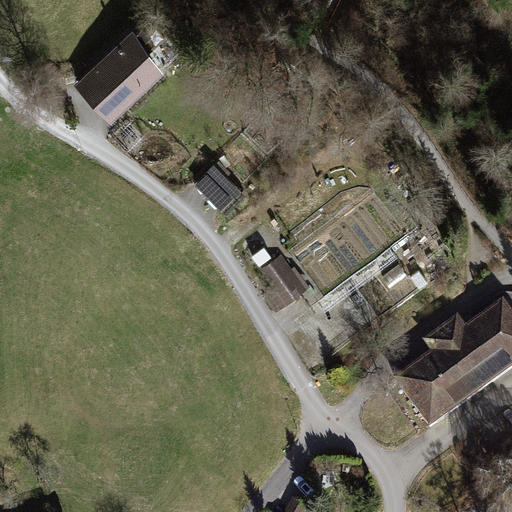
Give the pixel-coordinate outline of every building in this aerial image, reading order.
[(170,28),(152,8),(73,82),(108,120),(165,68),(147,50),(170,28)] [(31,66),(49,81),(60,69),(42,54),(31,66)] [(214,164),(194,183),(221,210),(241,191),(214,164)] [(281,253),(260,269),(273,287),(263,294),(275,311),(309,286),(294,266),(292,268),(281,253)] [(396,256),(300,325),(323,356),(418,286),(396,256)] [(397,383),(431,429),(511,370),(511,316),(503,304),(467,330),(459,319),(423,345),(432,357),(397,383)] [(307,511),(309,509),(293,500),(285,511),(307,511)]
